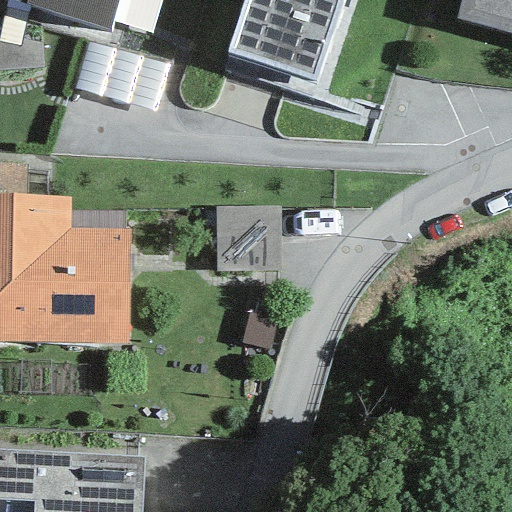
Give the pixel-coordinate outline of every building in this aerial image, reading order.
[(25,0),(24,4),(109,30),(116,0),(25,0)] [(337,0),(243,0),(225,53),(310,81),(337,0)] [(511,0),(460,0),(456,18),(511,32),(511,0)] [(69,206),(0,204),(0,350),(128,353),(130,237),(68,236),(69,206)] [(140,511),(142,465),(0,457),(0,511),(140,511)]
